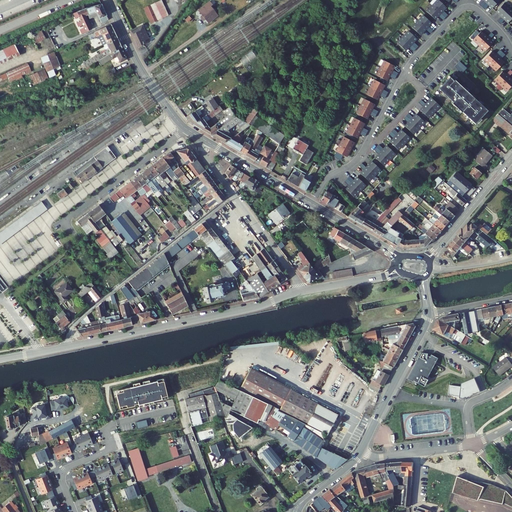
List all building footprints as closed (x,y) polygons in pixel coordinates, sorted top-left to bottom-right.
[(160,0),(155,3),(163,18),(169,15),(161,0),(160,0)] [(438,16),(443,20),(448,15),(443,11),(446,7),(438,0),(437,0),(427,11),(435,19),(438,16)] [(483,0),(486,2),(482,7),(485,9),(489,5),(492,8),(499,0),(483,0)] [(213,19),(218,15),(211,6),(213,4),(210,1),(199,10),(203,16),(201,17),(204,21),(206,19),(209,23),(213,19)] [(155,3),(151,5),(158,20),(163,18),(155,3)] [(502,17),(498,22),(500,24),(505,19),(508,23),(511,18),(511,10),(504,3),(496,11),(502,17)] [(101,4),(94,6),(98,15),(100,20),(107,17),(101,4)] [(144,8),(151,24),(158,20),(151,5),(144,8)] [(90,18),(98,15),(94,6),(86,8),(88,15),(90,18)] [(80,30),(82,34),(92,29),(86,16),(83,9),(73,13),(76,18),(79,17),(81,21),(77,23),(79,27),(83,25),(84,27),(80,30)] [(426,29),(431,33),(433,31),(428,26),(431,23),(423,15),(412,27),(420,35),(426,29)] [(95,32),(97,37),(113,29),(111,24),(95,32)] [(131,30),(139,47),(150,41),(142,25),(131,30)] [(115,34),(113,29),(97,37),(92,39),(93,42),(95,40),(99,39),(100,41),(115,34)] [(35,43),(45,39),(42,30),(32,35),(35,43)] [(494,34),(491,32),(487,37),(481,31),(479,33),(477,30),(473,35),(475,37),(473,39),(485,51),(493,42),(490,39),(494,34)] [(409,47),(414,51),(418,46),(414,42),(417,39),(408,31),(397,43),(406,51),(409,47)] [(101,41),(103,45),(117,38),(115,34),(100,41),(101,41)] [(86,68),(90,65),(98,61),(110,54),(122,48),(117,38),(103,45),(105,50),(98,52),(99,54),(83,63),(86,68)] [(0,64),(20,55),(14,44),(0,50),(0,64)] [(98,61),(101,66),(112,59),(117,56),(120,62),(127,59),(122,48),(110,54),(98,61)] [(505,54),(500,50),(496,54),(492,51),(484,59),(496,71),(504,62),(501,59),(505,54)] [(49,78),(56,75),(48,55),(41,58),(43,63),(47,72),(49,78)] [(51,64),(53,69),(60,66),(58,61),(51,64)] [(389,76),(395,79),(398,73),(392,70),(395,66),(384,61),(377,75),(387,81),(389,76)] [(459,61),(454,66),(462,73),(467,68),(459,61)] [(22,76),(32,72),(27,64),(0,75),(0,81),(9,78),(10,82),(22,77),(22,76)] [(47,73),(44,69),(29,76),(33,85),(49,79),(47,73)] [(511,85),(511,79),(503,71),(495,80),(507,91),(511,85)] [(475,124),(488,110),(455,80),(454,81),(450,77),(439,88),(453,102),(452,103),(462,112),(475,124)] [(379,95),(385,98),(388,92),(382,89),(385,85),(374,80),(367,94),(377,100),(379,95)] [(212,111),(218,107),(212,98),(206,102),(212,111)] [(421,100),(419,102),(423,106),(420,110),(429,118),(440,106),(432,98),(426,104),(421,100)] [(369,114),(375,117),(378,111),(372,108),(375,104),(364,99),(357,114),(367,119),(369,114)] [(191,124),(193,125),(201,119),(198,116),(201,114),(199,111),(203,108),(202,106),(186,117),(190,123),(191,124)] [(218,107),(212,111),(201,119),(193,125),(210,135),(236,116),(229,107),(224,111),(227,115),(226,116),(210,128),(205,122),(222,110),(219,106),(218,107)] [(249,123),(280,144),(288,132),(256,111),(257,110),(250,107),(242,120),(247,123),(249,124),(249,123)] [(511,116),(508,113),(507,114),(506,116),(498,109),(494,115),(505,124),(511,129),(511,116)] [(408,113),(404,118),(408,123),(405,126),(413,134),(425,122),(416,114),(413,118),(408,113)] [(500,129),(505,124),(494,115),(489,120),(500,129)] [(236,116),(210,135),(221,141),(228,135),(226,132),(228,130),(237,123),(242,120),(236,116)] [(359,134),(365,136),(368,130),(362,127),(365,123),(354,118),(347,133),(357,138),(359,134)] [(499,130),(500,129),(489,120),(488,121),(499,130)] [(511,138),(511,129),(505,124),(500,129),(508,135),(511,138)] [(394,129),(389,134),(394,138),(390,142),(399,150),(410,138),(402,130),(398,133),(394,129)] [(224,143),(233,137),(228,130),(226,132),(228,135),(221,141),(224,143)] [(233,137),(224,143),(239,152),(242,146),(238,142),(241,139),(238,134),(233,137)] [(253,141),(245,155),(255,161),(260,153),(255,150),(262,137),(257,134),(253,141)] [(242,146),(239,152),(245,155),(253,141),(247,137),(242,146)] [(337,140),(336,142),(340,144),(336,152),(337,152),(334,157),(340,160),(343,155),(347,157),(354,142),(344,137),(341,142),(337,140)] [(299,160),(306,165),(314,152),(307,148),(308,145),(298,139),(293,148),(303,154),(299,160)] [(260,153),(264,156),(259,164),(265,167),(269,161),(270,159),(267,157),(271,150),(264,145),(260,153)] [(279,145),(275,151),(281,155),(285,149),(279,145)] [(379,145),(374,150),(379,154),(376,158),(384,166),(395,153),(387,146),(384,149),(379,145)] [(107,147),(94,156),(102,167),(116,158),(112,154),(107,147)] [(187,149),(176,151),(184,162),(188,159),(190,163),(196,158),(190,150),(187,149)] [(480,149),(478,151),(487,159),(488,156),(480,149)] [(281,155),(275,151),(270,159),(269,161),(275,164),(277,165),(282,156),(281,155)] [(482,165),(487,159),(478,151),(470,161),(481,169),(484,166),(482,165)] [(171,162),(175,159),(174,157),(171,153),(166,154),(162,157),(173,171),(179,167),(177,162),(174,165),(171,162)] [(102,167),(94,156),(92,158),(101,169),(102,167)] [(174,176),(177,179),(178,178),(173,171),(162,157),(157,160),(165,171),(171,178),(174,176)] [(82,165),(74,171),(77,176),(82,183),(94,174),(101,169),(92,158),(86,162),(82,165)] [(194,172),(202,166),(196,158),(190,163),(188,164),(194,172)] [(151,165),(167,184),(170,181),(163,172),(165,171),(157,160),(151,165)] [(265,167),(271,171),(275,164),(269,161),(265,167)] [(362,163),(359,165),(364,170),(361,173),(369,181),(380,169),(372,161),(366,167),(362,163)] [(430,164),(426,169),(430,173),(435,168),(430,164)] [(166,187),(168,186),(167,184),(151,165),(147,168),(159,183),(161,181),(166,187)] [(198,176),(205,171),(202,166),(194,172),(197,176),(198,176)] [(178,178),(179,178),(183,174),(184,174),(179,167),(173,171),(178,178)] [(250,177),(233,167),(231,168),(245,185),(250,177)] [(156,187),(158,190),(159,190),(161,193),(163,191),(158,184),(159,183),(147,168),(143,171),(156,187)] [(465,174),(472,180),(478,174),(471,168),(465,174)] [(154,189),(156,187),(143,171),(139,174),(150,187),(152,186),(153,187),(154,189)] [(202,181),(209,175),(205,171),(198,176),(197,176),(190,182),(189,182),(191,185),(200,178),(202,181)] [(298,187),(304,177),(305,175),(301,173),(299,177),(292,173),(288,181),(298,187)] [(445,186),(458,197),(468,185),(453,173),(442,184),(445,186)] [(147,192),(149,195),(153,192),(151,189),(150,187),(139,174),(135,178),(147,192)] [(189,182),(190,182),(183,174),(179,178),(185,186),(186,185),(189,182)] [(205,185),(212,180),(209,175),(202,181),(196,185),(198,187),(199,186),(203,183),(205,185)] [(349,176),(345,181),(349,186),(346,189),(354,197),(366,185),(357,177),(354,181),(349,176)] [(259,182),(250,177),(245,185),(253,194),(257,196),(262,187),(257,185),(259,182)] [(298,187),(305,191),(310,181),(304,177),(298,187)] [(144,194),(147,192),(135,178),(130,181),(137,190),(141,196),(147,203),(149,201),(144,194)] [(215,184),(212,180),(205,185),(201,188),(204,193),(215,184)] [(137,190),(130,181),(119,190),(132,206),(136,211),(140,207),(139,206),(140,204),(138,202),(136,203),(135,201),(135,200),(133,198),(136,196),(134,192),(137,190)] [(426,186),(430,189),(435,184),(431,181),(426,186)] [(218,189),(215,184),(204,193),(207,197),(218,189)] [(458,197),(445,186),(443,188),(444,189),(441,192),(458,207),(463,201),(458,197)] [(57,194),(61,199),(67,194),(63,189),(57,194)] [(222,193),(218,189),(207,197),(200,203),(202,205),(213,197),(215,199),(222,193)] [(325,191),(319,201),(337,211),(341,204),(333,199),(335,197),(325,191)] [(401,191),(381,211),(378,214),(381,217),(387,211),(386,211),(398,199),(400,204),(377,228),(374,226),(373,227),(368,232),(376,237),(385,228),(392,220),(397,216),(401,211),(406,206),(408,204),(401,191)] [(119,198),(115,193),(109,197),(113,202),(119,198)] [(226,198),(222,193),(215,199),(204,207),(205,210),(209,207),(217,201),(218,203),(226,198)] [(136,211),(139,215),(150,206),(148,204),(147,203),(141,196),(135,200),(135,201),(136,203),(138,202),(140,204),(139,206),(140,207),(136,211)] [(46,208),(41,202),(31,209),(36,216),(46,208)] [(430,210),(434,213),(445,222),(456,210),(446,202),(441,209),(442,209),(440,211),(438,208),(436,210),(433,207),(430,210)] [(202,208),(198,203),(193,206),(197,211),(202,208)] [(352,206),(343,216),(356,224),(361,218),(353,213),(359,206),(356,203),(352,206)] [(97,225),(102,222),(100,218),(105,214),(99,205),(87,213),(97,225)] [(267,215),(275,226),(290,215),(282,205),(267,215)] [(193,206),(188,210),(192,215),(197,211),(193,206)] [(5,229),(0,232),(0,245),(37,217),(31,209),(21,217),(5,229)] [(369,224),(378,214),(381,211),(379,210),(370,219),(363,213),(361,215),(362,216),(361,218),(356,224),(368,232),(373,227),(369,224)] [(124,212),(121,214),(138,237),(141,235),(124,212)] [(77,221),(85,231),(90,227),(92,229),(95,233),(96,232),(97,234),(97,233),(100,237),(99,238),(96,240),(103,249),(107,254),(110,258),(118,252),(114,247),(97,225),(87,213),(77,221)] [(210,221),(217,216),(215,213),(201,223),(194,229),(199,235),(207,245),(218,237),(221,234),(210,221)] [(434,213),(429,218),(441,227),(445,222),(434,213)] [(138,237),(121,214),(111,222),(115,226),(118,229),(124,238),(129,244),(138,237)] [(169,220),(175,228),(178,231),(181,228),(175,220),(174,220),(171,216),(168,219),(169,220)] [(392,220),(404,230),(409,226),(397,216),(392,220)] [(425,223),(437,232),(441,227),(429,218),(425,223)] [(164,224),(170,232),(175,228),(169,220),(164,224)] [(120,242),(116,236),(114,238),(102,222),(97,225),(114,247),(120,242)] [(433,237),(437,232),(425,223),(421,227),(433,237)] [(466,242),(479,227),(474,223),(470,227),(468,225),(463,230),(462,229),(457,235),(466,242)] [(482,226),(480,228),(488,235),(492,229),(485,223),(482,226)] [(433,237),(421,227),(417,232),(421,235),(427,240),(429,242),(433,237)] [(394,233),(385,228),(376,237),(392,246),(396,240),(392,237),(394,233)] [(124,238),(118,229),(115,231),(118,235),(116,236),(120,242),(124,238)] [(167,260),(199,235),(194,229),(164,253),(167,260)] [(339,242),(344,233),(338,230),(333,239),(339,242)] [(162,242),(169,237),(165,231),(162,233),(163,234),(161,236),(161,235),(158,237),(162,242)] [(345,245),(350,237),(344,233),(339,242),(345,245)] [(416,241),(412,241),(421,248),(427,240),(421,235),(416,241)] [(457,235),(453,240),(461,247),(469,254),(473,250),(465,243),(466,242),(457,235)] [(488,235),(483,240),(497,252),(506,250),(488,235)] [(218,237),(207,245),(215,256),(223,266),(225,265),(231,260),(235,258),(218,237)] [(350,249),(355,240),(350,237),(345,245),(349,248),(350,249)] [(350,249),(355,252),(366,247),(355,240),(350,249)] [(400,242),(396,240),(392,246),(398,250),(421,248),(412,241),(400,242)] [(453,240),(447,248),(448,250),(451,254),(453,258),(454,256),(461,247),(453,240)] [(366,247),(355,252),(351,253),(354,260),(375,252),(366,247)] [(264,248),(252,257),(261,271),(266,268),(264,265),(267,263),(268,264),(273,260),(264,248)] [(135,290),(168,263),(167,260),(164,253),(120,288),(129,301),(138,294),(135,290)] [(303,264),(297,268),(303,276),(313,268),(304,256),(299,256),(302,260),(300,261),(303,264)] [(235,277),(240,273),(231,260),(225,265),(235,277)] [(277,265),(273,260),(268,264),(267,263),(264,265),(266,268),(269,271),(277,265)] [(287,279),(277,265),(269,271),(272,277),(274,275),(280,284),(287,279)] [(303,276),(309,283),(319,277),(320,278),(323,277),(316,267),(313,268),(303,276)] [(267,280),(263,283),(268,291),(280,284),(274,275),(272,277),(269,271),(266,268),(261,271),(267,280)] [(352,269),(332,272),(334,279),(353,275),(352,269)] [(263,283),(257,273),(246,280),(259,297),(268,291),(263,283)] [(240,290),(243,301),(259,297),(246,280),(242,283),(246,288),(240,290)] [(102,296),(91,282),(85,287),(81,290),(77,293),(80,298),(88,292),(95,302),(97,300),(98,300),(102,296)] [(65,296),(73,291),(67,283),(55,292),(63,302),(67,299),(65,296)] [(224,295),(223,291),(223,290),(226,289),(229,288),(228,283),(215,285),(214,284),(210,284),(209,286),(209,287),(204,288),(202,288),(203,289),(202,289),(204,295),(205,294),(207,302),(213,300),(213,298),(223,296),(224,295)] [(23,303),(26,306),(36,299),(37,301),(44,296),(38,288),(34,292),(36,294),(23,303)] [(167,305),(183,296),(181,292),(165,301),(167,305)] [(135,304),(142,300),(141,298),(138,294),(129,301),(131,304),(130,305),(133,309),(137,307),(135,304)] [(167,305),(172,314),(188,306),(183,296),(167,305)] [(123,327),(137,324),(134,316),(130,317),(125,299),(119,301),(124,319),(121,320),(123,327)] [(104,315),(102,303),(96,308),(98,321),(101,332),(107,331),(105,318),(105,317),(104,315)] [(505,305),(502,306),(504,315),(502,316),(503,319),(509,318),(509,317),(511,316),(511,314),(510,304),(505,305)] [(502,305),(496,307),(498,317),(496,320),(499,322),(501,318),(500,316),(502,316),(504,315),(502,306),(502,305)] [(141,323),(156,320),(150,311),(140,313),(137,307),(133,309),(136,314),(138,314),(138,315),(141,323)] [(496,307),(489,308),(491,318),(490,322),(492,323),(494,319),(494,317),(498,317),(496,307)] [(482,309),(477,310),(479,319),(480,319),(481,321),(486,320),(486,319),(491,318),(489,308),(482,309)] [(61,329),(71,321),(63,311),(53,318),(56,322),(61,329)] [(474,311),(461,314),(462,320),(465,334),(470,337),(472,339),(473,333),(478,332),(474,311)] [(444,317),(440,319),(455,328),(456,321),(457,323),(459,322),(460,320),(462,320),(461,314),(444,317)] [(90,334),(101,332),(98,321),(91,323),(87,315),(80,321),(85,328),(90,334)] [(115,316),(115,315),(109,316),(111,322),(112,330),(118,328),(115,316)] [(118,328),(123,327),(121,320),(120,320),(119,315),(115,316),(118,328)] [(437,321),(433,329),(450,338),(451,337),(465,345),(470,337),(465,334),(455,328),(440,319),(437,321)] [(58,331),(61,329),(56,322),(53,325),(58,331)] [(399,326),(381,329),(382,334),(382,336),(388,335),(400,333),(408,338),(415,326),(413,323),(410,323),(399,326)] [(77,329),(82,336),(90,334),(85,328),(77,329)] [(379,330),(363,333),(365,341),(376,339),(377,342),(381,340),(380,335),(379,330)] [(392,343),(402,349),(408,338),(400,333),(388,335),(388,340),(389,344),(392,343)] [(402,349),(392,343),(389,350),(399,356),(402,349)] [(399,356),(389,350),(382,362),(383,362),(385,363),(393,367),(399,356)] [(421,352),(407,378),(413,382),(414,381),(418,383),(424,386),(428,379),(427,379),(438,358),(431,354),(430,357),(427,355),(427,353),(421,352)] [(511,355),(510,354),(493,367),(500,376),(511,366),(511,364),(511,363),(511,361),(511,355)] [(383,385),(393,367),(385,363),(382,368),(381,372),(377,370),(373,377),(377,379),(375,381),(382,384),(383,385)] [(251,367),(239,390),(267,403),(279,408),(278,410),(294,418),(304,423),(320,432),(324,439),(338,414),(291,390),(291,389),(251,367)] [(169,398),(163,377),(116,389),(120,408),(169,398)] [(461,386),(450,385),(448,395),(460,396),(460,397),(466,397),(480,391),(475,378),(462,383),(461,386)] [(380,388),(382,384),(375,381),(372,380),(370,384),(380,388)] [(260,420),(267,403),(239,390),(222,382),(219,381),(215,387),(216,390),(219,400),(220,400),(226,417),(227,417),(228,413),(230,410),(257,423),(262,426),(270,432),(273,428),(264,422),(260,420)] [(215,387),(214,386),(188,394),(189,398),(185,399),(191,426),(202,423),(224,417),(226,417),(220,400),(219,400),(216,390),(215,387)] [(293,441),(304,423),(294,418),(278,410),(279,408),(267,403),(260,420),(264,422),(273,428),(293,441)] [(253,427),(228,413),(227,417),(226,417),(224,417),(227,424),(233,424),(232,426),(233,430),(239,438),(253,427)] [(13,416),(5,417),(7,429),(9,430),(12,429),(13,428),(13,427),(19,426),(17,414),(13,414),(13,416)] [(71,420),(39,437),(41,445),(75,428),(71,420)] [(304,423),(293,441),(335,469),(346,459),(347,459),(326,449),(320,447),(324,439),(320,432),(304,423)] [(38,427),(31,429),(32,436),(39,435),(38,427)] [(89,433),(74,439),(76,444),(79,450),(93,444),(93,443),(91,438),(89,433)] [(67,442),(53,448),(55,453),(57,459),(72,453),(69,447),(67,442)] [(209,454),(211,460),(215,459),(216,462),(222,460),(223,464),(228,462),(226,459),(231,457),(232,457),(232,456),(230,451),(224,453),(223,450),(224,449),(222,442),(210,446),(213,453),(209,454)] [(76,444),(69,447),(72,453),(79,450),(76,444)] [(172,458),(179,456),(176,446),(169,447),(172,458)] [(270,446),(260,454),(272,470),(282,461),(270,446)] [(138,449),(128,452),(137,479),(156,473),(167,469),(179,466),(191,462),(189,455),(145,469),(138,449)] [(118,459),(111,462),(112,463),(114,469),(116,474),(123,471),(121,466),(119,460),(118,459)] [(287,468),(299,483),(311,474),(301,460),(294,465),(294,464),(293,465),(291,465),(287,468)] [(401,463),(391,464),(391,469),(391,470),(392,470),(393,473),(402,472),(402,468),(400,468),(401,463)] [(406,472),(405,486),(405,487),(411,488),(413,463),(402,463),(402,468),(402,472),(406,472)] [(108,464),(94,470),(97,476),(99,481),(113,475),(111,470),(109,464),(108,464)] [(386,464),(377,465),(380,474),(384,473),(387,484),(390,490),(394,489),(393,486),(393,485),(390,479),(386,472),(386,467),(386,464)] [(391,464),(386,464),(386,467),(386,472),(390,479),(393,485),(393,486),(399,484),(398,483),(396,479),(395,478),(393,473),(392,470),(391,470),(391,469),(391,464)] [(377,465),(364,468),(366,475),(367,478),(380,474),(377,465)] [(273,470),(277,475),(281,471),(277,466),(273,470)] [(364,468),(361,470),(362,476),(368,496),(370,496),(364,475),(366,475),(364,468)] [(361,470),(354,471),(362,498),(368,496),(362,476),(361,470)] [(40,474),(41,477),(36,479),(42,494),(46,492),(52,490),(53,490),(50,482),(47,475),(46,475),(45,472),(40,474)] [(88,472),(73,478),(75,483),(78,489),(78,490),(92,483),(90,478),(88,473),(88,472)] [(356,483),(353,473),(346,478),(352,486),(354,488),(355,487),(354,485),(356,483)] [(491,484),(457,476),(453,493),(477,499),(503,504),(506,491),(491,484)] [(346,478),(330,490),(336,497),(337,496),(346,490),(347,493),(351,490),(354,488),(352,486),(346,478)] [(257,489),(251,494),(259,504),(264,501),(263,501),(265,499),(267,497),(265,494),(264,492),(265,491),(261,486),(260,485),(257,488),(257,489)] [(405,489),(404,506),(410,507),(411,488),(405,487),(405,486),(398,485),(398,489),(405,489)] [(390,490),(372,495),(374,503),(386,499),(394,497),(394,489),(390,490)] [(52,490),(46,492),(49,499),(54,497),(52,490)] [(330,490),(322,496),(329,503),(336,497),(330,490)] [(511,497),(507,491),(506,491),(503,504),(511,508),(511,497)] [(54,497),(49,499),(44,501),(47,508),(52,506),(58,504),(55,496),(54,497)] [(86,501),(90,511),(103,511),(97,496),(86,501)] [(329,503),(322,496),(310,505),(315,510),(317,508),(320,511),(325,507),(327,510),(329,509),(331,511),(332,511),(334,511),(336,511),(329,503)] [(329,503),(336,511),(342,511),(349,506),(337,496),(336,497),(329,503)] [(11,501),(2,508),(4,511),(19,511),(17,509),(14,505),(11,501)]
